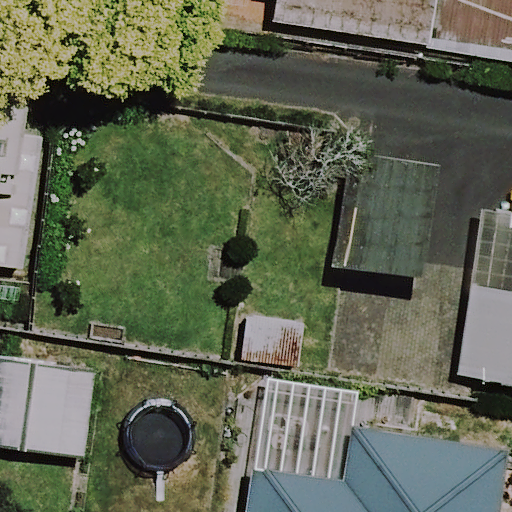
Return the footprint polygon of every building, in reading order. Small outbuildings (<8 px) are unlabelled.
[(511,0),(274,0),(272,20),(511,54),(511,0)] [(332,274),(421,287),(439,161),(349,149),(332,274)] [(457,373),(511,380),(511,283),(470,278),(457,373)] [(100,381),(1,368),(0,375),(0,497),(84,508),(100,381)] [(501,511),(511,442),(353,420),(345,476),(255,463),(247,511),(501,511)]
